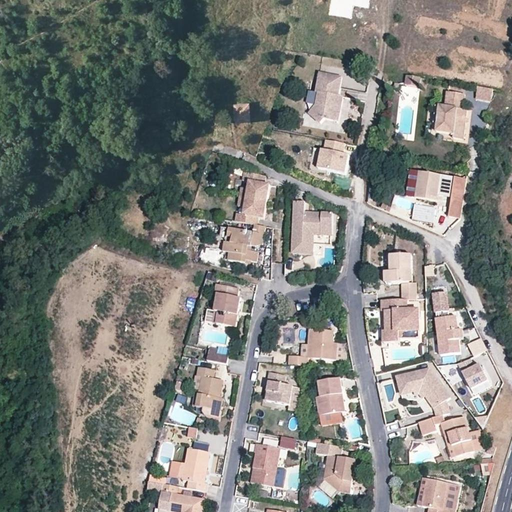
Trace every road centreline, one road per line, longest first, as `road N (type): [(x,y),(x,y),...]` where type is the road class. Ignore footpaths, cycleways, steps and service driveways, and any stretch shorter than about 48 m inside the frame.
road 1 (residential): [(352,287),(282,298),(260,321),(224,511)]
road 2 (residential): [(354,207),(453,245),(511,372)]
road 3 (residential): [(352,287),(383,511)]
road 4 (residential): [(244,157),(354,207)]
